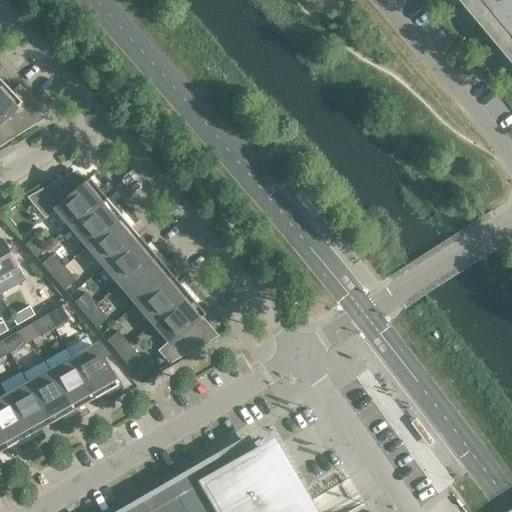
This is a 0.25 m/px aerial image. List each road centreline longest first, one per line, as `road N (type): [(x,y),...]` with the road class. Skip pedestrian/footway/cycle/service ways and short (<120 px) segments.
road 1 (residential): [(27,511),(301,355)]
road 2 (residential): [(107,123),(301,355)]
road 3 (residential): [(301,355),(511,219)]
road 4 (unclassified): [(511,158),(376,0)]
road 5 (residential): [(301,355),(413,511)]
road 6 (residential): [(0,9),(107,123)]
road 7 (residential): [(0,186),(107,123)]
